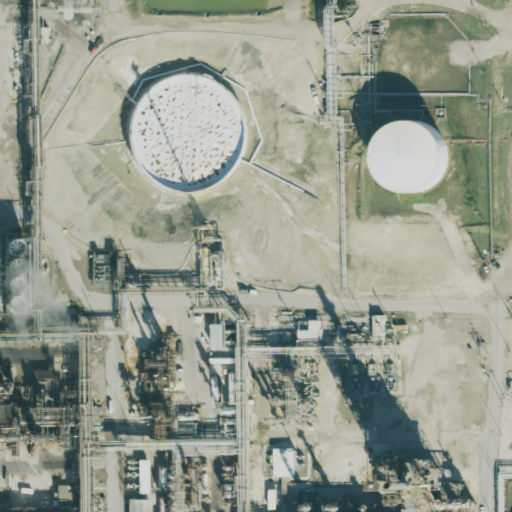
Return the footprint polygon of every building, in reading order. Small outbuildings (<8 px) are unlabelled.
[(132,170),(145,185),(162,194),(180,198),(199,196),(217,188),(231,174),(239,157),(242,138),(239,120),(230,102),(215,88),(196,81),(176,79),(157,85),(141,96),(129,113),(124,132),(125,152),(132,170)] [(384,185),(393,192),(404,196),(416,195),(427,191),(436,184),(442,175),(445,164),(444,152),(440,141),(433,132),(423,126),(411,124),(398,126),(387,131),(379,141),(374,152),(374,165),(377,176),(384,185)] [(298,338),(320,339),(321,321),(309,321),(309,329),(299,329),(298,338)] [(221,346),(221,324),(211,324),(211,347),(221,346)] [(294,477),(293,449),(272,449),(273,477),(294,477)] [(146,494),(146,460),(136,460),(135,494),(146,494)] [(54,503),(68,503),(69,485),(55,485),(54,503)] [(149,511),(150,500),(126,499),(126,511),(149,511)]
